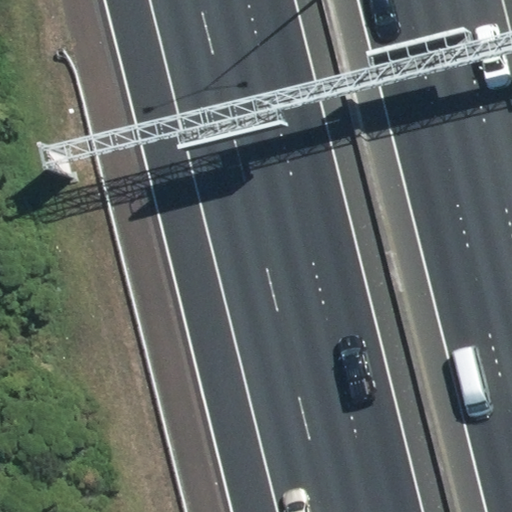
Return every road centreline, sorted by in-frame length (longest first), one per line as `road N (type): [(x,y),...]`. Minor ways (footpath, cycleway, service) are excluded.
road 1 (motorway): [(374,511),(244,0)]
road 2 (motorway): [(406,0),(511,422)]
